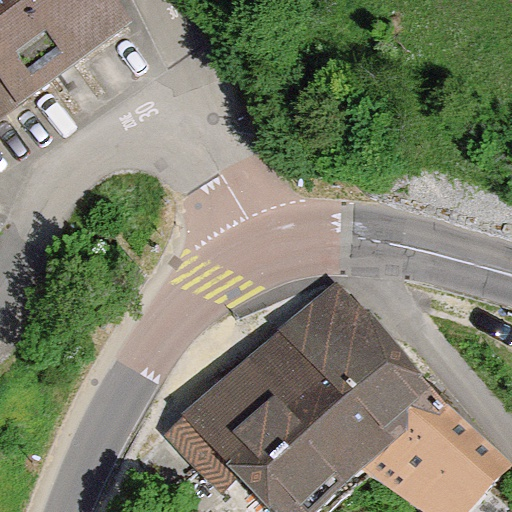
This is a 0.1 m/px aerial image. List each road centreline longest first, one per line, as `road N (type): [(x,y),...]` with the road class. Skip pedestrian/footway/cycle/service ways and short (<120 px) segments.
road 1 (unclassified): [(264,240),(218,131),(55,199),(0,292)]
road 2 (tertiary): [(67,511),(132,363),(211,265),(264,240)]
road 3 (residential): [(511,442),(339,235)]
road 4 (tertiary): [(339,235),(511,274)]
